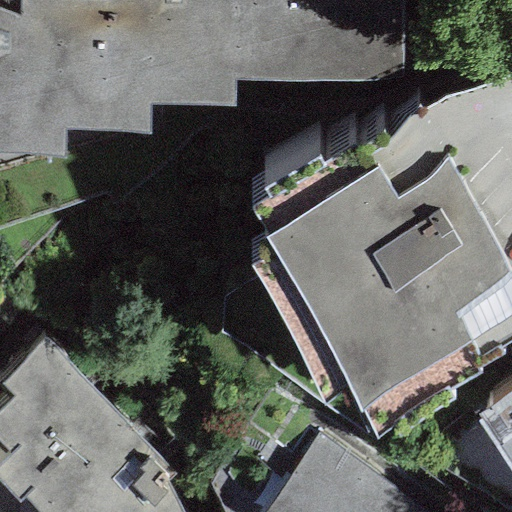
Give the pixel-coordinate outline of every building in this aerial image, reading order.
[(400,81),(400,0),(106,0),(107,3),(50,0),(19,0),(18,17),(0,10),(0,155),(62,159),(62,130),(152,133),(150,107),(234,109),(232,83),(400,81)] [(273,253),(251,267),(325,405),(349,391),(360,412),(363,410),(376,441),(485,368),(468,342),(511,309),(511,281),(447,161),(398,198),(366,146),(360,152),(353,146),(323,166),(316,160),(262,190),(268,201),(251,210),(264,239),(273,253)] [(41,338),(0,384),(12,396),(0,407),(0,445),(9,455),(0,462),(0,482),(17,502),(21,497),(35,511),(180,511),(161,473),(168,466),(41,338)] [(511,393),(474,421),(511,476),(511,393)] [(431,511),(318,434),(263,511),(431,511)]
